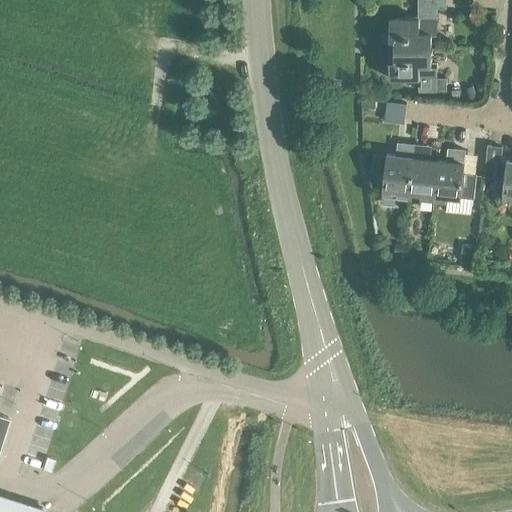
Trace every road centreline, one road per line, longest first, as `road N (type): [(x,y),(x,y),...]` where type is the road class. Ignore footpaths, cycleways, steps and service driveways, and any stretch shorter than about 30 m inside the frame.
road 1 (unclassified): [(323,357),(273,139),(258,0)]
road 2 (unclassified): [(393,511),(361,424),(331,389)]
road 3 (unclassified): [(331,389),(328,433),(340,511)]
road 4 (residential): [(500,120),(511,0)]
